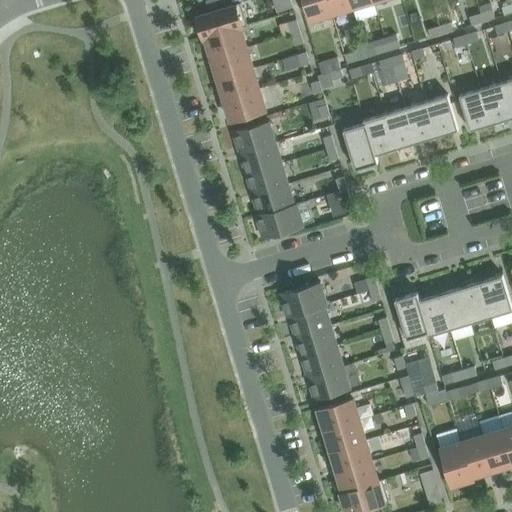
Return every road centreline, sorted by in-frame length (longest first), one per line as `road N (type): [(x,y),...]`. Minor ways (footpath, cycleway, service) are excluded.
road 1 (residential): [(132,0),(218,282)]
road 2 (residential): [(218,282),(288,511)]
road 3 (residential): [(389,232),(218,282)]
road 4 (residential): [(511,161),(384,200),(389,232)]
road 5 (residential): [(389,232),(396,255),(408,257),(511,225)]
